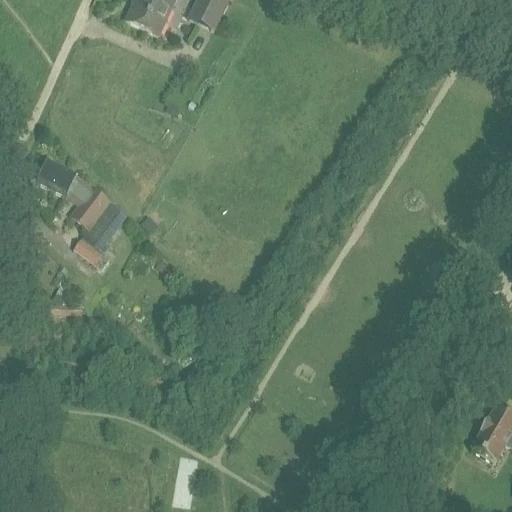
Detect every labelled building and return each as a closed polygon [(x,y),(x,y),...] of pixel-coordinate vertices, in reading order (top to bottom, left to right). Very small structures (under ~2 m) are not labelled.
[(136,0),(125,24),(157,40),(175,0),(136,0)] [(196,0),(186,23),(211,34),(214,36),(230,0),(196,0)] [(172,117),(176,109),(168,106),(164,113),(172,117)] [(87,235),(81,242),(103,259),(108,251),(104,248),(126,220),(74,180),(46,167),(36,188),(64,201),(69,191),(84,203),(70,221),(87,235)] [(119,232),(106,246),(117,255),(130,241),(119,232)] [(81,242),(72,254),(95,270),(96,271),(100,274),(109,263),(103,259),(81,242)] [(60,268),(49,286),(57,291),(67,272),(60,268)] [(60,289),(52,304),(61,309),(70,294),(60,289)] [(35,298),(37,300),(40,301),(43,300),(44,297),(43,294),(39,292),(36,294),(35,297),(35,298)] [(49,318),(65,319),(73,320),(74,311),(49,309),(49,318)] [(511,418),(496,409),(487,426),(485,425),(479,436),(480,437),(470,454),(494,468),(510,440),(511,440),(511,418)]
